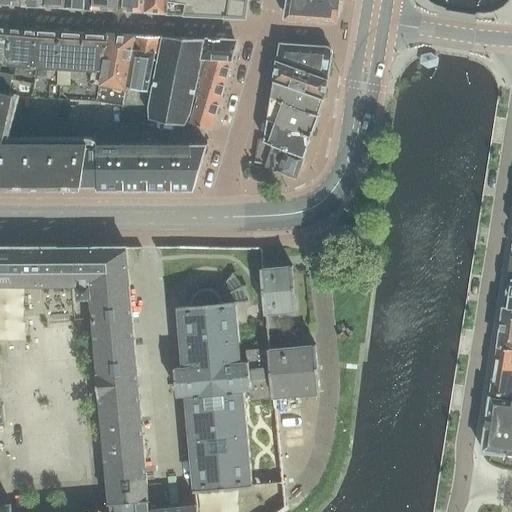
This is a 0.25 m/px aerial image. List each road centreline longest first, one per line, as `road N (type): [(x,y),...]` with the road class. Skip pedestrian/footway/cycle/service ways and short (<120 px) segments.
road 1 (unclassified): [(511,140),(461,484)]
road 2 (secondary): [(0,217),(231,217)]
road 3 (secondary): [(324,198),(343,186),(357,156),(384,23)]
road 4 (secondary): [(364,20),(345,142),(324,198)]
road 5 (residential): [(231,217),(231,160),(260,50)]
